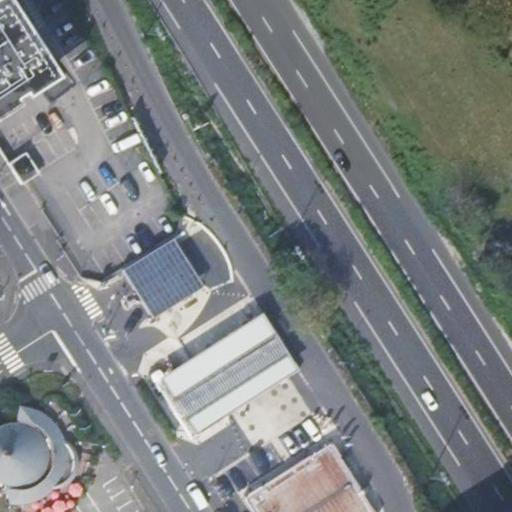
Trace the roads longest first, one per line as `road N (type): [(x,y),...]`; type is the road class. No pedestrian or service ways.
road 1 (motorway): [(182,0),(510,511)]
road 2 (motorway): [(511,407),(250,0)]
road 3 (tertiary): [(222,234),(383,476),(398,511)]
road 4 (motorway): [(107,0),(222,234)]
road 5 (tertiary): [(66,319),(190,511)]
road 6 (unknown): [(55,181),(95,244),(148,209)]
road 7 (unclassified): [(0,215),(66,319)]
